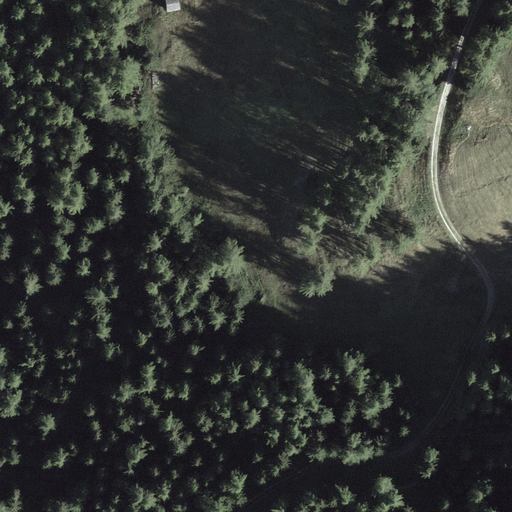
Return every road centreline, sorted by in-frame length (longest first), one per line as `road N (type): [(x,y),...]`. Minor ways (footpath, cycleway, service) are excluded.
road 1 (track): [(505,337),(510,297),(435,199),(453,69),(482,0)]
road 2 (track): [(505,337),(469,405),(440,439),(405,460),(284,489),(255,511)]
